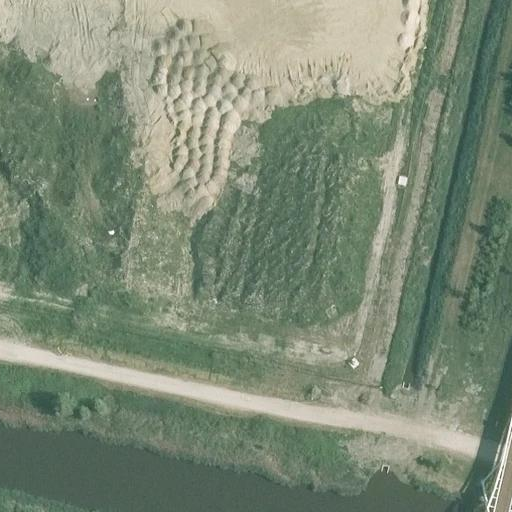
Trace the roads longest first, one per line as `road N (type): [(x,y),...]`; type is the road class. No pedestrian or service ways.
road 1 (unclassified): [(360,423),(455,0)]
road 2 (unclassified): [(0,351),(360,423)]
road 3 (unclassified): [(360,423),(398,424),(511,458)]
